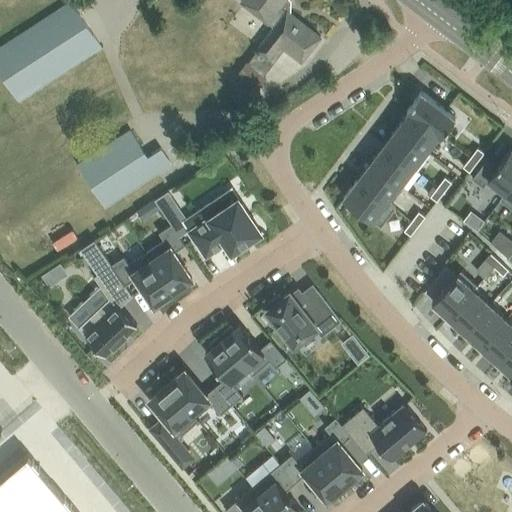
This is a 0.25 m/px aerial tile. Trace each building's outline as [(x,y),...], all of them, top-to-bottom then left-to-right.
[(302,60),(321,36),(290,12),(290,0),(241,0),(241,1),(274,26),(268,34),(268,35),(257,49),(247,62),(233,80),(250,93),(255,86),(257,87),(266,76),(264,75),(285,47),(302,60)] [(73,2),(0,48),(0,71),(18,100),(102,45),(73,2)] [(421,90),(407,108),(442,134),(456,116),(421,90)] [(442,134),(407,108),(407,109),(409,110),(396,127),(427,150),(439,133),(441,135),(442,134)] [(383,144),(414,167),(427,150),(396,127),(383,144)] [(131,129),(78,164),(105,206),(171,162),(161,146),(149,154),(148,155),(131,129)] [(400,184),(414,167),(383,144),(370,161),(400,184)] [(478,146),(470,156),(477,161),(484,151),(478,146)] [(483,185),(486,181),(502,194),(504,195),(511,183),(511,147),(498,166),(487,157),(472,177),(483,185)] [(477,161),(470,156),(463,165),(469,170),(477,161)] [(370,161),(357,178),(395,207),(396,206),(388,200),(400,184),(370,161)] [(438,185),(444,190),(451,181),(445,176),(438,185)] [(357,178),(343,196),(381,225),(395,207),(357,178)] [(511,206),(511,183),(504,195),(502,194),(500,197),(511,206)] [(190,220),(185,224),(206,253),(225,240),(232,251),(261,230),(230,185),(186,214),(190,220)] [(437,200),(437,199),(444,190),(438,185),(430,195),(437,200)] [(170,190),(156,200),(161,208),(169,218),(182,209),(170,190)] [(155,198),(146,204),(153,213),(161,208),(155,198)] [(412,220),(418,225),(425,215),(419,210),(412,220)] [(404,229),(411,234),(418,225),(412,220),(404,229)] [(146,250),(152,259),(173,290),(192,277),(174,250),(185,243),(171,222),(159,231),(164,238),(146,250)] [(109,296),(78,325),(105,353),(137,323),(120,304),(131,292),(126,284),(112,263),(95,238),(79,248),(96,273),(94,275),(109,296)] [(511,242),(507,239),(499,249),(505,254),(507,256),(511,250),(511,242)] [(154,303),(173,290),(152,259),(146,250),(129,262),(124,255),(112,263),(126,284),(136,276),(154,303)] [(485,258),(494,266),(500,260),(491,252),(485,258)] [(509,268),(500,260),(494,266),(503,274),(509,268)] [(435,298),(432,300),(449,316),(475,287),(475,288),(479,284),(478,284),(461,269),(456,274),(445,263),(436,275),(446,285),(435,298)] [(475,287),(449,316),(465,330),(491,302),(475,288),(475,287)] [(340,318),(317,289),(306,297),(298,288),(291,293),(290,291),(282,297),(279,294),(269,302),(272,306),(268,308),(293,341),(316,324),(322,332),(340,318)] [(491,302),(465,330),(481,345),(506,316),(491,302)] [(511,321),(506,316),(481,345),(497,359),(511,342),(511,321)] [(240,323),(223,337),(246,365),(252,372),(269,358),(276,367),(287,358),(271,338),(260,347),(240,323)] [(229,379),(246,365),(223,337),(206,351),(227,376),(216,385),(230,402),(241,394),(229,379)] [(511,342),(497,359),(511,373),(510,375),(511,376),(511,374),(511,342)] [(186,369),(168,384),(191,412),(195,416),(212,402),(220,411),(230,402),(216,385),(205,393),(186,369)] [(164,415),(149,427),(171,453),(183,443),(178,436),(197,420),(195,416),(191,412),(168,384),(150,398),(164,415)] [(404,403),(387,417),(378,425),(363,406),(342,424),(351,435),(352,433),(366,451),(378,441),(391,456),(408,442),(425,428),(404,403)] [(315,447),(344,482),(361,467),(341,442),(351,435),(342,424),(336,417),(326,425),(332,433),(315,447)] [(264,425),(256,432),(266,445),(275,438),(264,425)] [(344,482),(315,447),(298,461),(293,454),(281,464),(296,481),(306,472),(326,496),(344,482)] [(78,511),(30,455),(0,480),(0,511),(78,511)] [(227,456),(218,464),(227,476),(237,468),(227,456)] [(296,481),(281,464),(254,486),(275,511),(292,511),(299,506),(285,490),(296,481)] [(275,511),(254,486),(227,508),(230,511),(275,511)] [(409,511),(433,511),(423,500),(409,511)]
